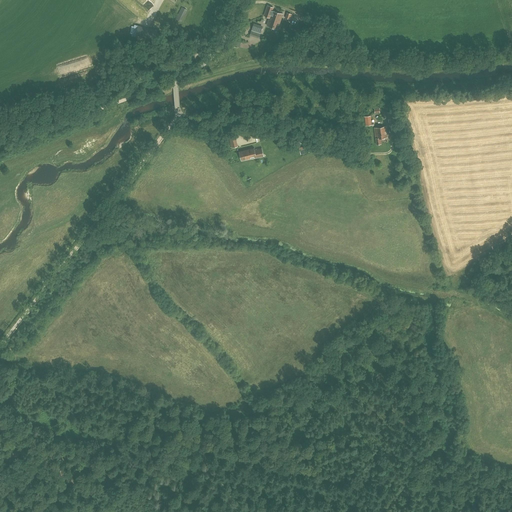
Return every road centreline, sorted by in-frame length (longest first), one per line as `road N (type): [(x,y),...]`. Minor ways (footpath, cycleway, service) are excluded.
road 1 (track): [(191,81),(267,61),(413,68),(511,58)]
road 2 (track): [(0,345),(164,132)]
road 3 (track): [(0,148),(183,82)]
road 4 (unclassified): [(178,113),(176,78),(211,58),(239,0)]
